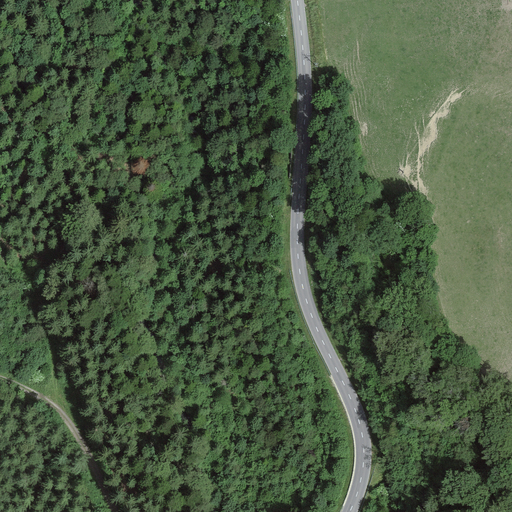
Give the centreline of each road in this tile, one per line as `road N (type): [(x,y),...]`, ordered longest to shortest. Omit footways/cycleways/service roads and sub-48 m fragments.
road 1 (tertiary): [(297,0),(304,58),(295,238),(302,293),(362,432),(364,461),(349,511)]
road 2 (track): [(114,511),(64,416),(0,381)]
